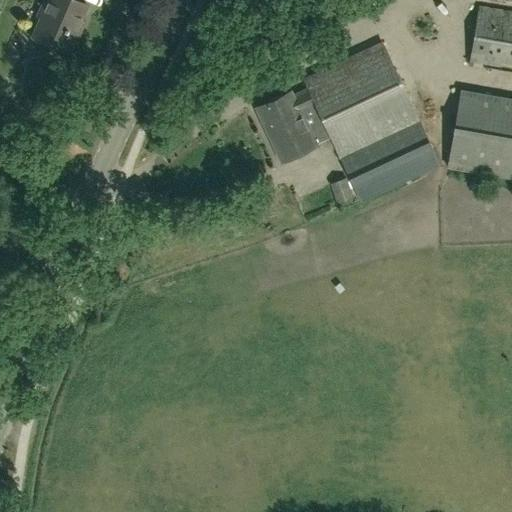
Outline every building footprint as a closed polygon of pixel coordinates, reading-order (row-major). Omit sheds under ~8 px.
[(65,50),(85,4),(75,0),(43,0),(41,5),(45,7),(32,36),(65,50)] [(322,0),(331,19),(371,0),(322,0)] [(511,70),(511,10),(479,6),(469,64),(511,70)] [(307,88),(292,95),(291,96),(289,92),(257,107),(271,139),(281,160),(314,145),(314,144),(312,140),(328,133),(330,137),(339,156),(359,200),(438,163),(417,119),(381,41),(302,78),(303,79),(307,88)] [(511,178),(511,97),(461,88),(447,167),(511,178)] [(57,180),(86,147),(55,119),(26,153),(57,180)]
